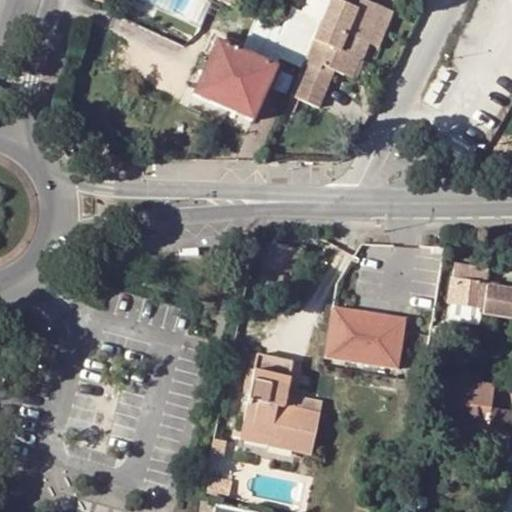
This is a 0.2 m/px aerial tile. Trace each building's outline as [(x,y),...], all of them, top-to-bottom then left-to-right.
[(280,28),(254,16),(241,44),(244,46),(241,53),(216,41),(192,95),(251,120),(275,66),(268,63),(272,55),(300,68),(328,0),(311,0),(306,13),(289,7),(280,28)] [(333,0),(332,4),(358,15),(362,4),(352,0),(333,0)] [(340,79),(355,44),(363,48),(372,52),(387,15),(362,4),(358,15),(332,4),(305,71),(322,78),(324,72),(340,79)] [(396,18),(387,15),(372,52),(381,56),(396,18)] [(349,83),(363,48),(355,44),(340,79),(349,83)] [(293,271),(298,248),(269,244),(267,253),(259,252),(257,260),(264,262),(263,266),(286,270),(293,271)] [(487,270),(455,265),(449,301),(481,306),(480,313),(511,318),(511,289),(485,285),(487,270)] [(283,287),(286,270),(263,266),(260,282),(283,287)] [(477,328),(480,313),(481,306),(449,301),(446,323),(477,328)] [(408,317),(335,306),(328,356),(401,367),(408,317)] [(286,395),(292,362),(258,355),(245,419),(260,422),(258,432),(270,435),(269,445),(312,454),(320,414),(294,409),(283,407),(286,395)] [(494,385),(448,377),(441,422),(487,430),(484,453),(506,456),(504,467),(511,467),(511,433),(509,433),(511,417),(511,410),(491,407),(494,385)] [(296,397),(286,395),(283,407),(294,409),(296,397)] [(241,440),(269,445),(270,435),(258,432),(260,422),(245,419),(241,440)]
